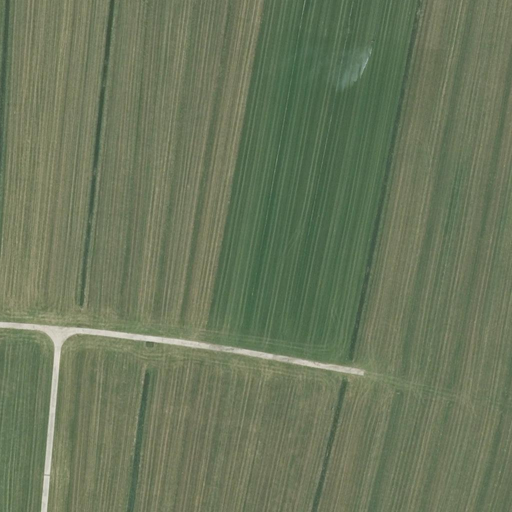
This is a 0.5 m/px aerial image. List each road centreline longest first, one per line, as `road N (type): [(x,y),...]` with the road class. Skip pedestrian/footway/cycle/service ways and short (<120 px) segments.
road 1 (track): [(361,372),(212,346),(0,325)]
road 2 (track): [(44,511),(59,330)]
